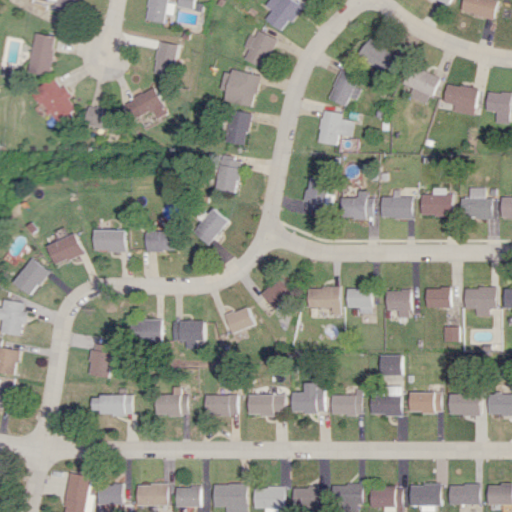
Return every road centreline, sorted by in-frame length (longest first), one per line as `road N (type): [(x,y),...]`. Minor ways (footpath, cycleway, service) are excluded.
road 1 (residential): [(511,454),(38,447),(0,439)]
road 2 (residential): [(26,511),(64,314),(77,296),(101,286),(195,285),(227,275),(249,260),(266,231)]
road 3 (residential): [(266,231),(305,55),(359,0)]
road 4 (residential): [(511,254),(330,254),(266,231)]
road 5 (residential): [(511,58),(468,53),(427,36),(378,0)]
